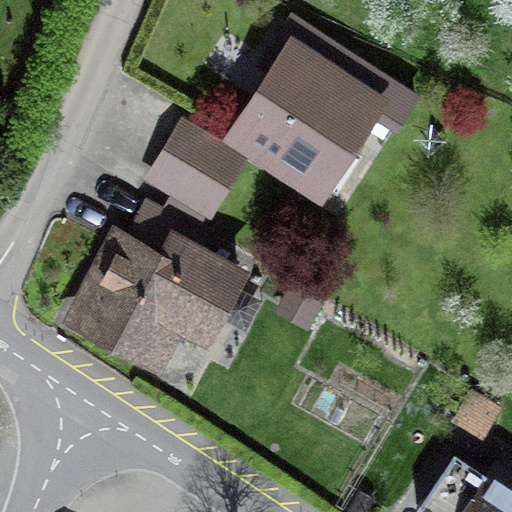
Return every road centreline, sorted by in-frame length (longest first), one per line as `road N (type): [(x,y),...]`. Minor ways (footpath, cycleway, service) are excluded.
road 1 (residential): [(124,0),(0,263)]
road 2 (tertiary): [(256,511),(71,394)]
road 3 (residential): [(71,394),(36,511)]
